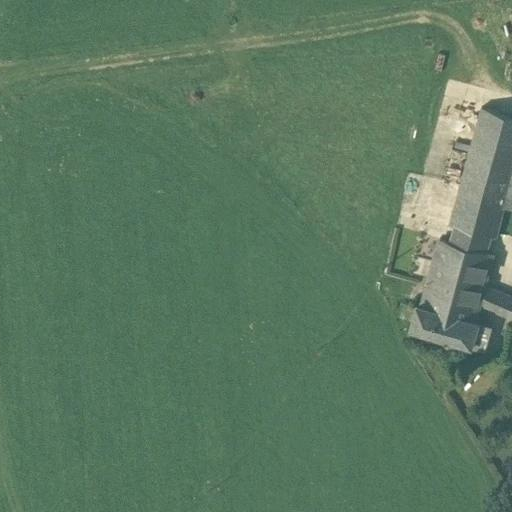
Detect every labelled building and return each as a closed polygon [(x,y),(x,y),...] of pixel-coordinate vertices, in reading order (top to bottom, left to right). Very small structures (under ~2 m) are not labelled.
[(511,115),(481,107),(476,125),(449,225),(454,226),(450,243),(485,253),(490,236),(496,238),(504,208),(511,209),(511,115)] [(450,243),(439,240),(425,295),(457,303),(477,309),(492,255),(485,253),(450,243)] [(511,296),(490,287),(484,308),(511,319),(511,296)] [(457,303),(425,295),(422,307),(417,305),(413,321),(410,329),(432,335),(485,350),(491,327),(474,322),(477,309),(457,303)] [(417,308),(405,304),(401,318),(413,321),(417,308)]
